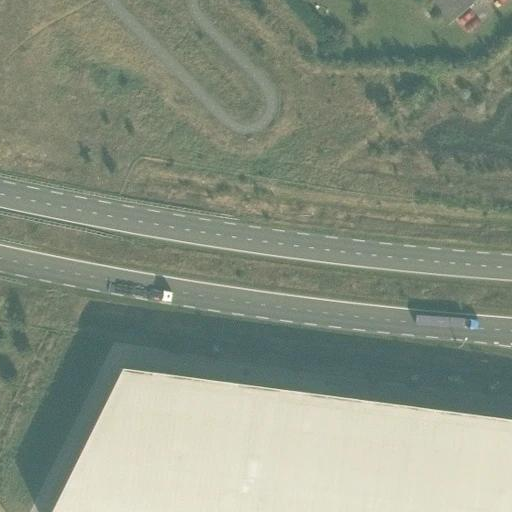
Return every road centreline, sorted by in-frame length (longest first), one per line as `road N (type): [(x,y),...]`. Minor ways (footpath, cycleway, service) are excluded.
road 1 (primary): [(0,257),(306,313),(511,334)]
road 2 (primary): [(511,268),(158,227),(0,193)]
